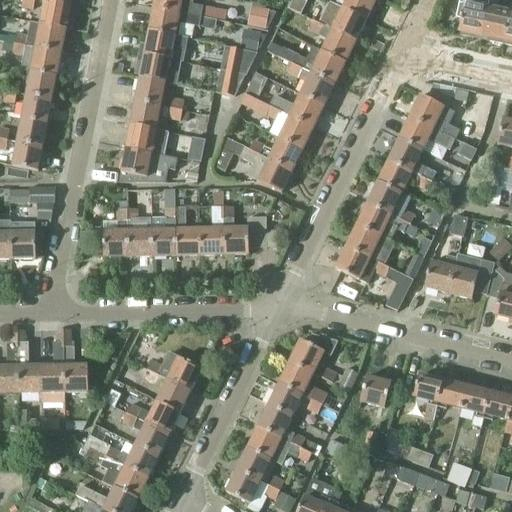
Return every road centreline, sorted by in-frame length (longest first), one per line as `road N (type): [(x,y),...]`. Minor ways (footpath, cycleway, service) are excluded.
road 1 (residential): [(49,314),(112,0)]
road 2 (residential): [(275,310),(397,56)]
road 3 (residential): [(511,361),(307,310),(275,310)]
road 4 (residential): [(275,310),(49,314)]
road 5 (residential): [(186,500),(275,310)]
